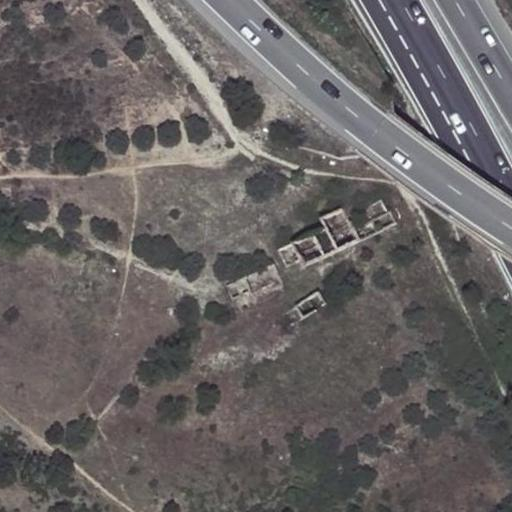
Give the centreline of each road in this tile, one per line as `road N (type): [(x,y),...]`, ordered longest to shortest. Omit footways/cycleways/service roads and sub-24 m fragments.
road 1 (track): [(138,0),(258,151),(324,172),(385,178),(409,194),(511,415)]
road 2 (motorway): [(229,0),(330,96),(511,230)]
road 3 (motorway): [(392,0),(511,220)]
